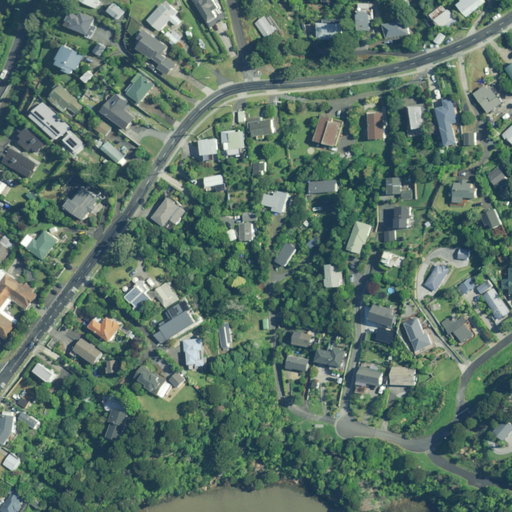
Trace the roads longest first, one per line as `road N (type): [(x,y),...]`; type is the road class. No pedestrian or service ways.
road 1 (residential): [(5,378),(190,119),(218,95),(253,85)]
road 2 (residential): [(253,85),(398,67),(511,17)]
road 3 (unknown): [(347,426),(357,294),(387,199)]
road 4 (unknown): [(302,414),(287,410),(275,391),(268,293),(275,239),(292,211)]
